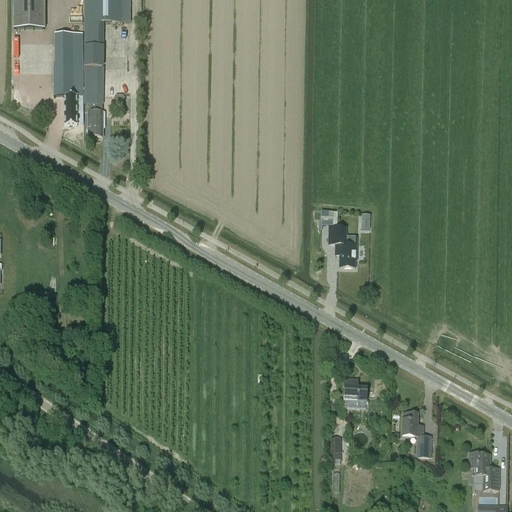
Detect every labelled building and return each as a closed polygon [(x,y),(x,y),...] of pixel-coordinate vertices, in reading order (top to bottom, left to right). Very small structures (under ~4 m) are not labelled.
[(13,0),(13,31),(44,31),(43,0),(13,0)] [(103,131),(104,130),(105,113),(103,113),(103,107),(103,70),(103,48),(103,25),(121,25),(121,24),(130,24),(130,9),(142,9),(141,0),(83,0),(84,25),(83,106),(84,106),(85,106),(85,114),(87,114),(87,139),(102,139),(103,131)] [(53,99),(64,99),(64,128),(76,128),(76,107),(80,107),(80,99),(83,99),(82,59),(83,59),(82,35),(71,36),(72,65),(53,65),(53,99)] [(114,99),(114,104),(124,104),(124,99),(122,96),(117,96),(114,99)] [(362,230),(372,231),(373,216),(363,215),(362,230)] [(356,247),(345,247),(346,229),(328,229),(327,247),(335,247),(335,257),(339,257),(339,270),(354,270),(355,262),(356,262),(356,247)] [(86,347),(73,346),(73,354),(85,355),(86,347)] [(366,403),(367,389),(358,388),(358,382),(343,381),(342,402),(366,403)] [(430,460),(430,451),(431,439),(422,439),(423,428),(416,428),(417,416),(402,415),(402,430),(408,430),(408,438),(416,439),(415,451),(415,460),(430,460)] [(338,461),(340,461),(340,440),(330,440),(330,461),(331,461),(331,466),(338,466),(338,461)] [(469,454),(468,471),(472,471),(472,478),(483,479),(482,492),(498,493),(498,470),(489,470),(490,456),(477,456),(477,454),(469,454)]
